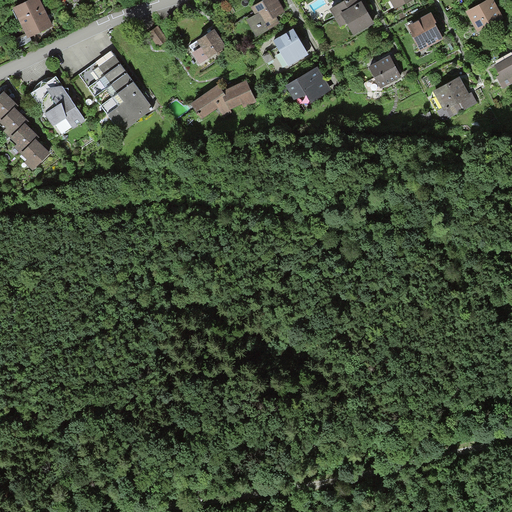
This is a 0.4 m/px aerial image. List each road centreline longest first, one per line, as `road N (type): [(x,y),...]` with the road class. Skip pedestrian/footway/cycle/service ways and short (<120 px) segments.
road 1 (track): [(511,250),(497,255),(412,228),(177,205),(45,220),(0,216)]
road 2 (track): [(0,198),(293,135),(508,134)]
road 3 (track): [(452,242),(425,257),(159,314),(0,373)]
road 4 (track): [(144,511),(511,435)]
road 5 (residential): [(0,74),(167,0)]
